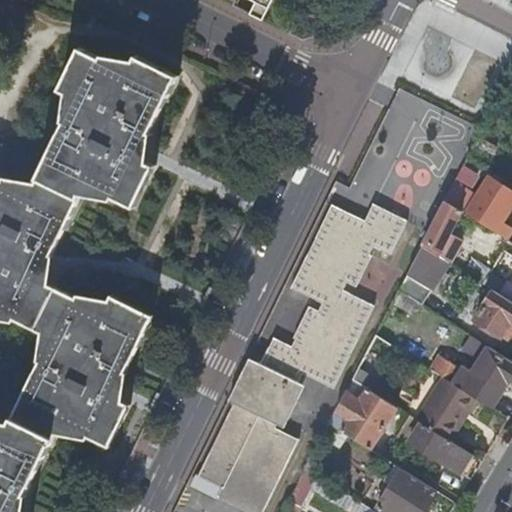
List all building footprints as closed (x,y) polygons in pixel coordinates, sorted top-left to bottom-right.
[(262,18),(271,0),(257,0),(251,12),(262,18)] [(80,96),(43,172),(85,194),(90,183),(136,205),(156,165),(139,156),(180,74),(140,54),(131,71),(83,46),(62,87),(80,96)] [(456,182),(463,187),(473,167),(466,163),(456,182)] [(0,309),(41,330),(61,290),(42,281),(85,194),(43,172),(32,194),(0,178),(0,309)] [(511,192),(490,179),(479,196),(468,215),(503,237),(506,231),(498,225),(511,201),(511,192)] [(468,215),(479,196),(463,187),(456,182),(446,201),(463,212),(468,215)] [(452,232),(463,212),(446,201),(423,245),(448,261),(450,263),(463,239),(452,232)] [(222,488),(217,499),(243,511),(263,511),(297,442),(274,431),(300,375),(333,390),(372,307),(341,292),(345,283),(354,288),(369,256),(367,256),(371,248),(388,256),(405,222),(371,204),(363,221),(329,204),(289,288),(321,304),(317,311),(309,307),(293,339),(296,340),(292,347),(274,339),(261,365),(255,363),(235,404),(199,477),(222,488)] [(443,271),(448,261),(423,245),(400,290),(417,301),(423,305),(437,281),(442,284),(448,274),(443,271)] [(511,288),(509,287),(503,296),(511,301),(511,288)] [(13,417),(53,439),(62,422),(110,446),(131,404),(114,396),(153,315),(112,295),(104,312),(61,290),(41,330),(54,337),(13,417)] [(411,312),(417,301),(400,290),(394,302),(411,312)] [(509,342),(511,337),(511,301),(503,296),(493,290),(474,320),(509,342)] [(510,383),(511,379),(511,360),(489,346),(472,336),(462,353),(479,363),(473,373),(464,367),(462,371),(438,357),(431,368),(433,370),(444,377),(474,396),(478,398),(493,407),(508,382),(510,383)] [(433,370),(406,413),(417,419),(444,377),(433,370)] [(474,396),(444,377),(417,419),(423,423),(451,441),(463,422),(459,420),(474,396)] [(372,450),(398,408),(353,380),(347,391),(365,395),(345,427),(339,424),(337,428),(372,450)] [(459,420),(463,422),(478,398),(474,396),(459,420)] [(16,511),(53,439),(13,417),(5,433),(0,430),(0,511),(16,511)] [(467,476),(479,457),(451,441),(423,423),(411,442),(467,476)] [(387,511),(425,511),(439,491),(396,464),(392,470),(399,474),(379,507),(387,511)] [(303,505),(316,479),(303,472),(290,499),(303,505)] [(222,488),(199,477),(195,475),(189,487),(216,501),(217,499),(222,488)] [(299,511),(301,508),(290,502),(286,509),(284,511),(299,511)]
